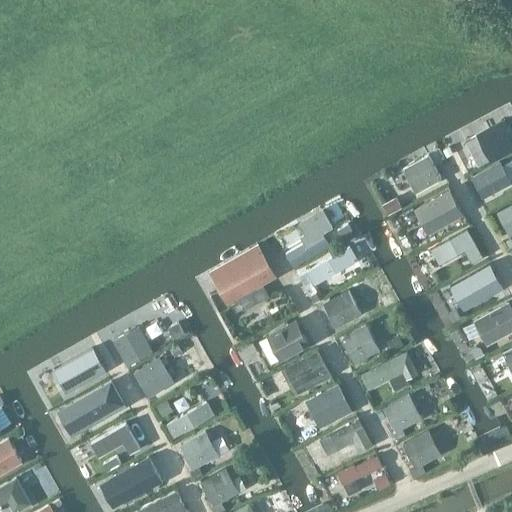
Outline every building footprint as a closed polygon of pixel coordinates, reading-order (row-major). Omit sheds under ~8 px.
[(511,134),(505,121),(466,142),(478,166),(511,147),(511,134)] [(511,183),(500,161),(471,177),(483,199),(511,183)] [(453,182),(420,195),(431,223),(467,209),(462,196),(460,197),(453,182)] [(387,190),(391,203),(404,199),(400,186),(387,190)] [(442,254),(478,234),(469,218),(433,238),(442,254)] [(295,255),(331,236),(325,223),(288,242),(295,255)] [(309,257),(318,279),(363,260),(354,239),(309,257)] [(421,278),(436,269),(418,239),(403,248),(421,278)] [(257,243),(208,271),(226,302),(275,274),(257,243)] [(491,254),(463,269),(470,281),(498,266),(491,254)] [(455,291),(468,283),(460,269),(446,277),(455,291)] [(471,282),(482,293),(490,285),(479,274),(471,282)] [(427,284),(442,313),(455,306),(440,277),(427,284)] [(336,327),(361,313),(348,290),(323,304),(336,327)] [(367,297),(373,309),(387,303),(381,291),(367,297)] [(511,309),(508,302),(475,320),(487,343),(511,329),(511,309)] [(461,317),(456,309),(448,314),(453,322),(461,317)] [(280,358),(308,343),(296,320),(268,336),(280,358)] [(388,326),(393,340),(403,336),(398,322),(388,326)] [(379,349),(367,326),(343,340),(355,363),(379,349)] [(165,346),(137,359),(148,383),(177,369),(165,346)] [(511,347),(502,353),(511,371),(511,347)] [(318,352),(282,371),(289,382),(301,375),(307,386),(330,373),(318,352)] [(486,374),(480,359),(471,363),(477,378),(486,374)] [(123,402),(111,381),(65,407),(77,428),(123,402)] [(338,386),(308,401),(314,412),(312,412),(319,425),(345,412),(342,407),(347,405),(338,386)] [(210,392),(168,413),(175,427),(217,406),(210,392)] [(396,431),(421,417),(409,395),(384,409),(396,431)] [(439,423),(453,411),(447,404),(432,416),(439,423)] [(325,429),(340,454),(374,433),(360,409),(325,429)] [(105,422),(113,444),(140,434),(132,412),(105,422)] [(416,466),(441,453),(429,431),(404,444),(416,466)] [(193,468),(218,454),(206,432),(181,446),(193,468)] [(8,438),(0,442),(0,472),(21,461),(8,438)] [(378,444),(339,462),(345,474),(384,457),(378,444)] [(163,481),(149,455),(110,476),(125,502),(163,481)] [(388,461),(375,467),(380,479),(394,473),(388,461)] [(226,469),(202,483),(214,505),(239,491),(226,469)] [(15,479),(0,488),(0,505),(8,501),(14,511),(29,503),(15,479)] [(187,511),(177,491),(134,511),(187,511)] [(225,511),(260,511),(254,494),(223,505),(225,511)]
